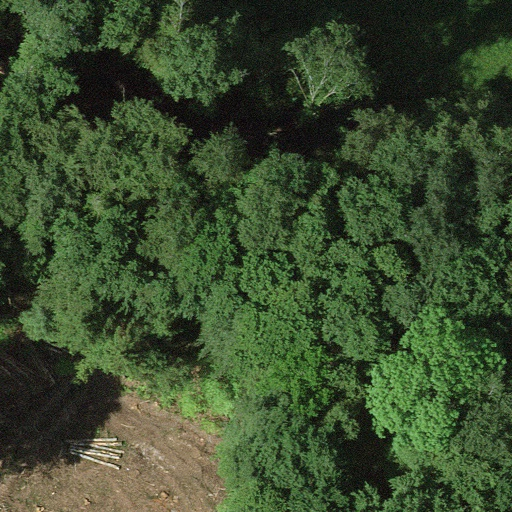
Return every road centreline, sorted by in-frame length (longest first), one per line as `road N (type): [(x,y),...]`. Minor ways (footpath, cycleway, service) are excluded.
road 1 (track): [(219,153),(300,195),(423,326),(511,386)]
road 2 (track): [(65,0),(104,64),(219,153)]
